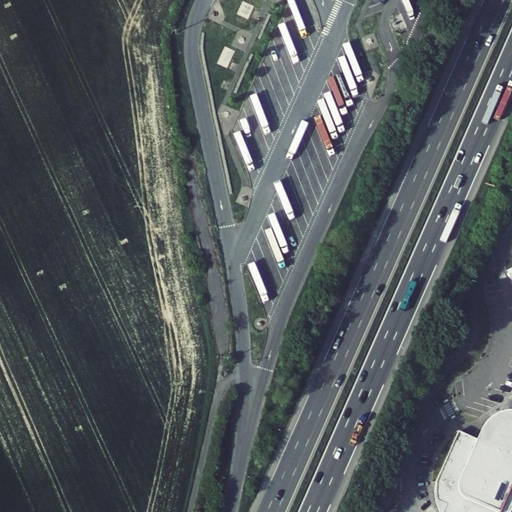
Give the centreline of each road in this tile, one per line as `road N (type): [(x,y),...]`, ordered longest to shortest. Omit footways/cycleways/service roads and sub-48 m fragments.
road 1 (motorway): [(498,0),(272,511)]
road 2 (motorway): [(312,511),(511,60)]
road 3 (track): [(189,511),(222,371),(191,163)]
